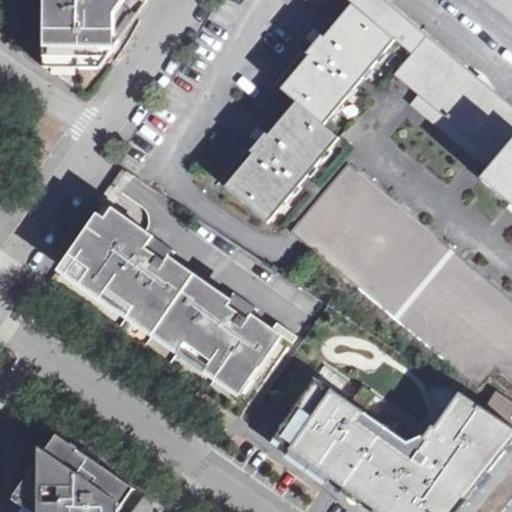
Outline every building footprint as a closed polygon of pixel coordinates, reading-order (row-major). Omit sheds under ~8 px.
[(22,0),(22,52),(37,62),(45,68),(90,99),(111,69),(129,42),(141,21),(137,18),(121,7),(125,0),(22,0)] [(125,0),(121,7),(137,18),(149,0),(125,0)] [(414,104),(490,169),(511,142),(511,106),(384,0),(305,0),(316,9),(324,0),(347,0),(353,5),(396,41),(412,56),(396,75),(421,96),(414,104)] [(324,125),(396,41),(353,5),(325,39),(322,37),(308,53),(311,56),(283,90),(298,103),(270,137),(267,134),(253,151),(256,154),(228,188),(270,222),(340,138),(324,125)] [(511,142),(490,169),(482,179),(511,204),(511,142)] [(511,379),(511,300),(344,157),(285,226),(446,363),(448,361),(479,387),(497,366),(511,379)] [(113,208),(105,203),(99,213),(106,218),(113,208)] [(99,213),(50,283),(243,417),(299,337),(278,323),(274,329),(256,316),(260,310),(235,293),(231,299),(173,259),(177,252),(113,208),(106,218),(99,213)] [(274,438),(380,511),(456,511),(467,499),(462,496),(473,482),(478,486),(511,442),(511,427),(460,393),(436,428),(432,425),(423,439),(426,441),(413,460),(358,422),(377,395),(363,386),(351,403),(315,379),(274,438)] [(511,401),(498,392),(486,409),(511,425),(511,401)] [(119,511),(136,489),(33,418),(15,444),(14,511),(119,511)] [(137,511),(151,511),(152,499),(138,499),(137,511)]
